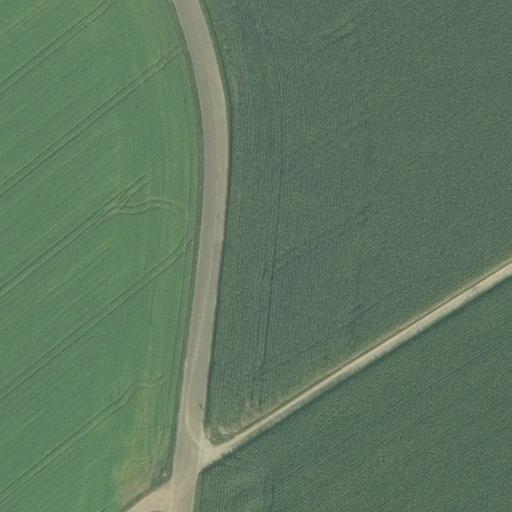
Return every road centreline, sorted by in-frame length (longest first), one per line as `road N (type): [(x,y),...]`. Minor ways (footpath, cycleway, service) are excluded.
road 1 (unclassified): [(182,0),(208,70),(214,173),(179,511)]
road 2 (unknown): [(511,275),(183,481)]
